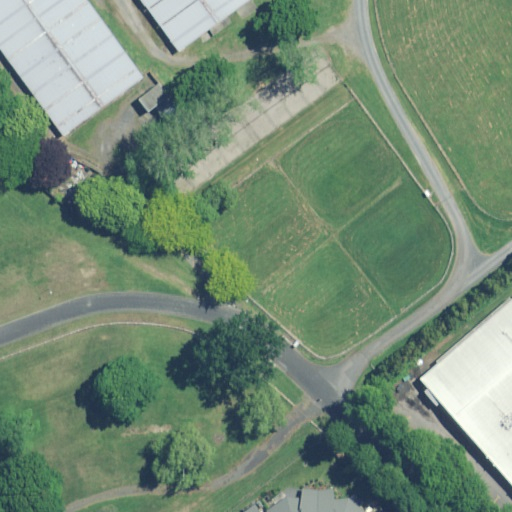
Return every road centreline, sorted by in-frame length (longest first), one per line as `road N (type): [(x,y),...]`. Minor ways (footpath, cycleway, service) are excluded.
road 1 (unknown): [(182,308),(173,275),(120,210),(41,149)]
road 2 (unclassified): [(450,511),(349,417)]
